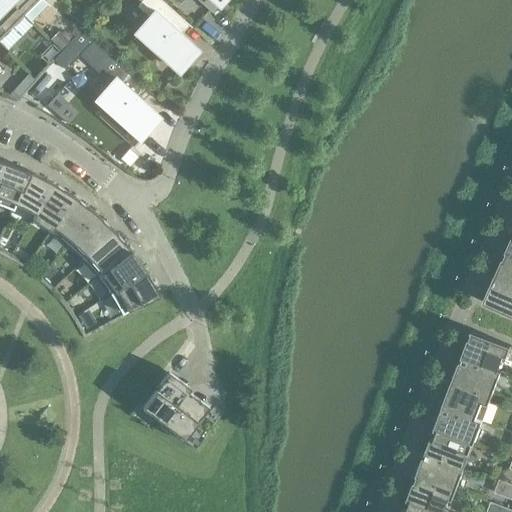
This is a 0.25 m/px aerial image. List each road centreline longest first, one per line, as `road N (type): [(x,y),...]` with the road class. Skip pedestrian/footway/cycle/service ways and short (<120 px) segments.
road 1 (residential): [(252,0),(186,122),(169,174),(139,208)]
road 2 (residential): [(207,383),(194,311),(139,208)]
road 3 (residential): [(139,208),(58,141),(0,114)]
